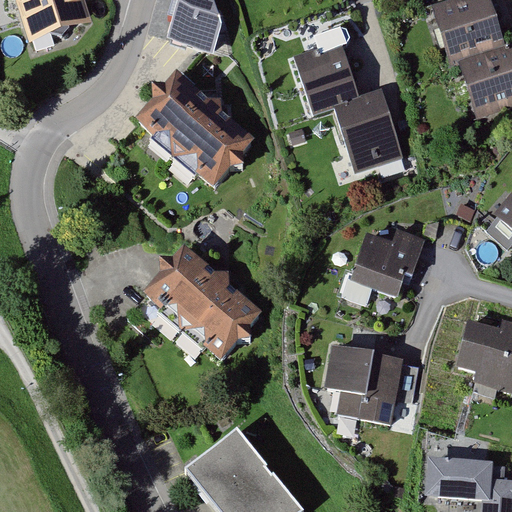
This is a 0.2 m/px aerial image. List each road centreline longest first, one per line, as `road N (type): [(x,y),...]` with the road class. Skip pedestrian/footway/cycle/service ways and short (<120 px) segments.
road 1 (residential): [(35,153),(27,195),(34,231),(149,511)]
road 2 (track): [(0,338),(16,353),(93,511)]
road 3 (residential): [(35,153),(110,86),(146,0)]
